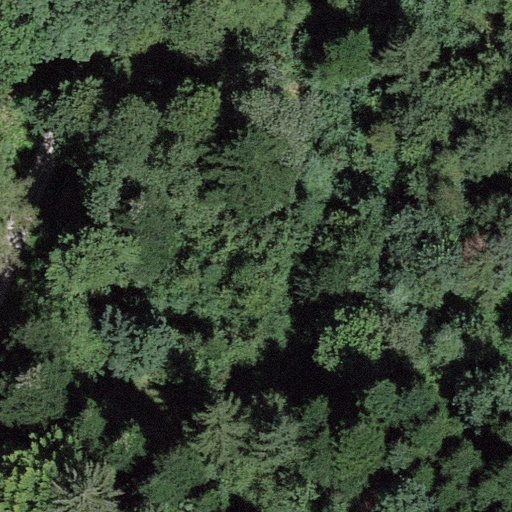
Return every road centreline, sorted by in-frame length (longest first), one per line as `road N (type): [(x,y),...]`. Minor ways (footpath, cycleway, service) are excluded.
road 1 (track): [(511,383),(169,405),(0,345)]
road 2 (track): [(0,191),(93,0)]
